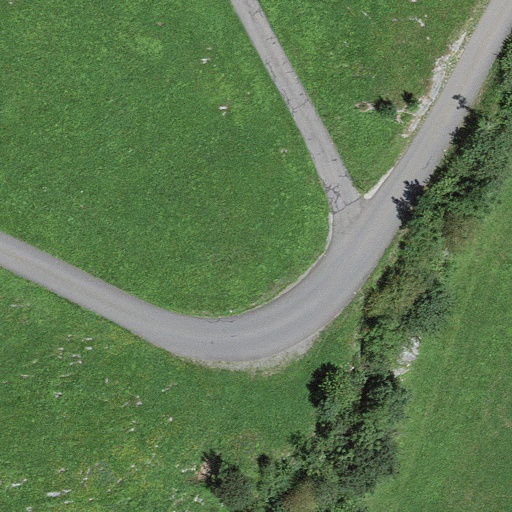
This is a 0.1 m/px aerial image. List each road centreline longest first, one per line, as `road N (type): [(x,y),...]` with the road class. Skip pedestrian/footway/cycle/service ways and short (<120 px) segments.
road 1 (unclassified): [(0,255),(116,310),(205,340),(276,332),(335,282),(493,0)]
road 2 (track): [(247,0),(358,242)]
